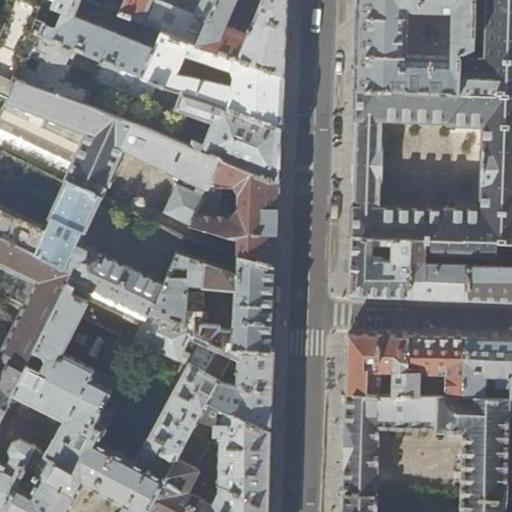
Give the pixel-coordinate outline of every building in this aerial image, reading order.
[(0,0),(0,119),(19,78),(39,33),(54,0),(0,0)] [(162,29),(119,12),(124,0),(54,0),(39,33),(78,47),(142,74),(162,29)] [(162,29),(197,42),(215,0),(124,0),(119,12),(162,29)] [(285,75),(286,33),(287,0),(215,0),(197,42),(285,75)] [(356,89),(355,118),(354,163),(352,207),(352,237),(374,238),(393,239),(411,240),(411,242),(424,242),(424,251),(511,253),(511,0),(486,0),(485,57),(460,57),(458,93),(440,92),(429,92),(356,89)] [(359,0),(358,36),(356,89),(429,92),(430,81),(441,81),(440,92),(458,93),(460,57),(461,52),(473,45),(474,0),(359,0)] [(162,29),(142,74),(283,127),(284,83),(285,75),(197,42),(162,29)] [(281,153),(283,127),(142,74),(78,47),(39,33),(19,78),(85,102),(90,91),(65,79),(72,63),(96,73),(96,75),(149,97),(151,91),(177,102),(175,107),(212,121),(202,150),(222,158),(280,180),(281,153)] [(164,210),(192,223),(222,158),(202,150),(85,102),(19,78),(0,119),(0,147),(101,196),(123,148),(182,175),(180,181),(178,181),(177,183),(178,184),(173,194),(172,194),(171,196),(172,197),(166,208),(165,208),(164,210)] [(69,280),(146,317),(150,308),(153,310),(165,284),(81,242),(97,204),(98,204),(101,210),(115,217),(122,207),(101,196),(0,147),(0,173),(56,202),(45,225),(0,202),(0,233),(75,269),(69,280)] [(192,223),(238,238),(277,251),(279,216),(280,180),(222,158),(192,223)] [(0,418),(12,394),(27,364),(34,351),(69,280),(75,269),(0,233),(0,418)] [(377,296),(408,297),(407,261),(410,261),(411,242),(411,240),(393,239),(392,259),(373,259),(374,238),(352,237),(351,248),(350,296),(377,296)] [(277,259),(277,251),(238,238),(237,254),(276,267),(277,268),(277,259)] [(432,298),(467,299),(469,264),(424,262),(424,251),(424,242),(411,242),(410,261),(407,261),(408,297),(432,298)] [(153,310),(236,350),(272,351),(274,312),(275,282),(236,271),(179,254),(165,284),(153,310)] [(275,273),(276,267),(237,254),(236,271),(275,282),(275,273)] [(511,263),(469,264),(467,299),(511,300),(511,263)] [(98,420),(136,338),(146,317),(69,280),(34,351),(46,357),(40,370),(27,364),(12,394),(64,420),(46,454),(74,471),(98,420)] [(146,511),(199,415),(209,400),(269,431),(271,395),(272,351),(236,350),(153,310),(150,308),(146,317),(136,338),(189,364),(136,461),(131,459),(118,451),(100,441),(108,426),(98,420),(74,471),(46,454),(36,474),(40,476),(32,491),(17,484),(2,511),(69,511),(86,482),(99,489),(112,496),(125,504),(124,505),(125,506),(121,511),(146,511)] [(347,366),(347,393),(380,395),(381,371),(393,371),(392,395),(419,396),(420,372),(423,372),(423,377),(426,377),(425,396),(465,397),(467,339),(432,337),(407,336),(382,335),(348,334),(347,365),(347,366)] [(511,339),(491,339),(467,339),(465,397),(486,398),(482,377),(499,376),(499,386),(510,386),(510,399),(511,398),(511,339)] [(345,446),(344,484),(343,497),(342,511),(511,511),(511,398),(510,399),(486,398),(465,397),(425,396),(419,396),(392,395),(380,395),(347,393),(345,446)] [(269,431),(209,400),(199,415),(146,511),(266,511),(269,439),(269,431)] [(0,511),(2,511),(17,484),(18,480),(26,480),(31,471),(25,468),(35,446),(21,438),(13,441),(9,449),(11,456),(8,465),(0,461),(0,511)]
